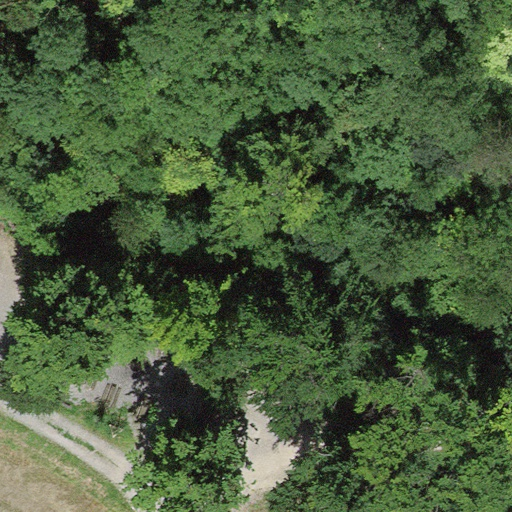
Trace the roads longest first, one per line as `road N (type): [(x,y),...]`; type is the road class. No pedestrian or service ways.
road 1 (track): [(511,455),(183,495)]
road 2 (track): [(0,394),(51,414),(183,495)]
road 3 (track): [(0,394),(4,323),(22,258)]
